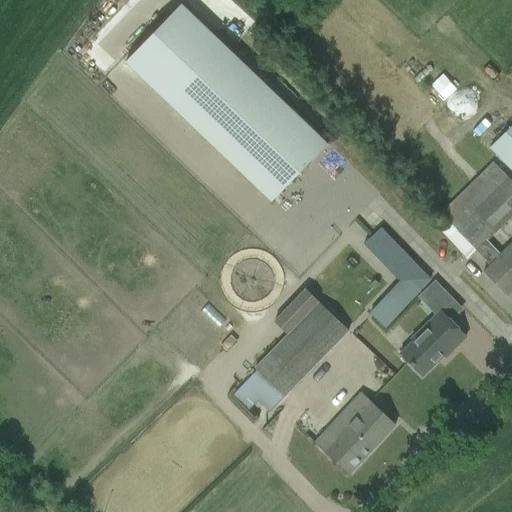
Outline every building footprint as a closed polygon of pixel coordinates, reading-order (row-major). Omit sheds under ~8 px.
[(124,63),(270,203),(327,144),(180,4),(124,63)] [(511,129),(492,149),(511,169),(511,129)] [(448,221),(438,231),(465,258),(473,250),(489,266),(483,272),(506,295),(511,288),(511,243),(500,255),(488,243),(511,219),(511,183),(506,178),(492,163),(484,171),(441,214),(448,221)] [(380,229),(364,245),(382,264),(398,248),(380,229)] [(404,275),(368,314),(384,329),(420,290),(404,275)] [(435,283),(418,299),(432,313),(449,297),(435,283)] [(347,332),(317,304),(304,289),(273,322),(286,335),(239,383),(268,411),(347,332)] [(411,342),(399,355),(421,377),(442,357),(444,358),(465,337),(440,311),(410,341),(411,342)] [(329,432),(317,445),(334,462),(349,475),(372,451),(395,426),(380,412),(360,394),(341,415),(343,417),(339,421),(329,432)]
